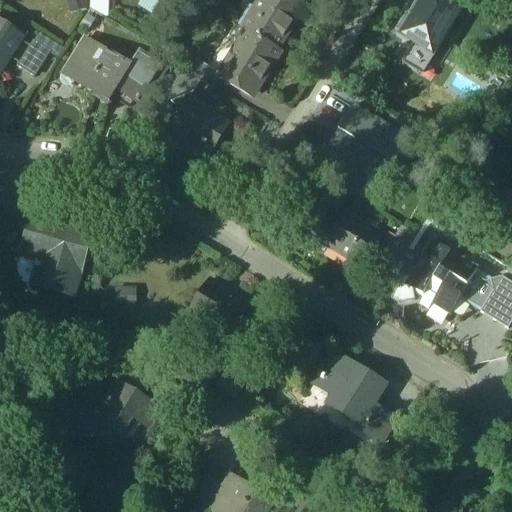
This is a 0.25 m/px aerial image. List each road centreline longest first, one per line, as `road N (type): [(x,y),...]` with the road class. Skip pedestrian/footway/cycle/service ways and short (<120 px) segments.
road 1 (residential): [(498,415),(225,242)]
road 2 (residential): [(225,242),(377,0)]
road 3 (residential): [(225,242),(118,182),(51,160),(0,160)]
road 4 (residential): [(240,437),(311,466),(376,511)]
